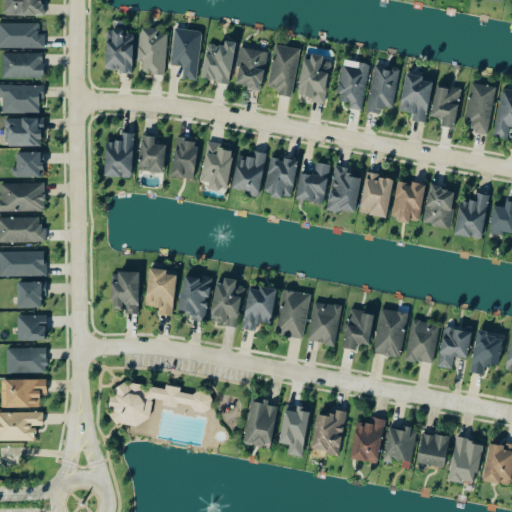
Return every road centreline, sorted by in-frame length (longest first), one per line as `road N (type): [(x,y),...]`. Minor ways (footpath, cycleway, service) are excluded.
road 1 (residential): [(511,171),(159,105),(74,102)]
road 2 (residential): [(79,348),(164,348),(511,413)]
road 3 (residential): [(80,402),(74,0)]
road 4 (residential): [(82,481),(61,493),(61,511),(103,511),(99,488),(82,481)]
